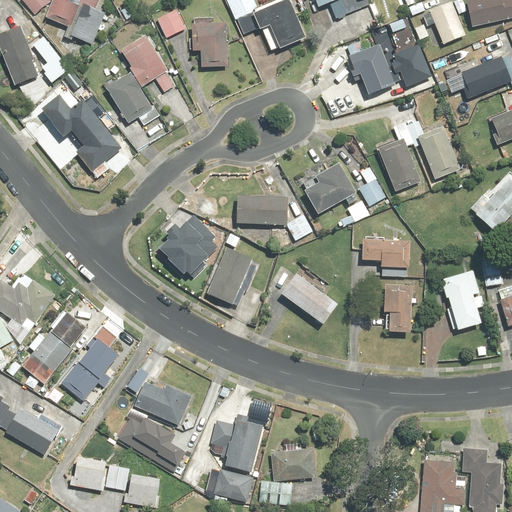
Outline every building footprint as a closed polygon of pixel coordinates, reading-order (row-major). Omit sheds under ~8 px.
[(47,0),(18,0),(31,17),(49,3),(47,0)] [(99,0),(51,0),(44,19),(72,30),(69,38),(91,47),(104,13),(96,10),(99,0)] [(252,0),(224,0),(234,21),(257,10),(252,0)] [(267,28),(277,51),(304,39),(287,0),(250,16),(257,32),(267,28)] [(312,0),(317,10),(339,0),(312,0)] [(416,5),(412,0),(407,0),(403,2),(411,17),(424,11),(420,3),(416,5)] [(511,0),(470,0),(464,2),(470,28),(511,18),(511,0)] [(449,3),(428,13),(443,47),(464,37),(449,3)] [(175,11),(155,21),(164,41),(185,30),(175,11)] [(224,24),(190,25),(191,53),(198,52),(199,69),(226,68),(224,24)] [(18,28),(0,35),(0,55),(13,87),(39,76),(18,28)] [(167,72),(144,37),(119,52),(129,69),(127,70),(129,74),(104,89),(126,125),(152,109),(140,89),(167,72)] [(392,62),(396,72),(401,70),(407,86),(434,75),(420,41),(393,52),(397,60),(392,62)] [(358,76),(366,97),(394,87),(378,46),(346,58),(351,73),(349,74),(351,79),(358,76)] [(256,47),(247,51),(253,66),(262,62),(256,47)] [(501,58),(459,74),(469,99),(510,83),(501,58)] [(71,72),(63,78),(74,93),(82,87),(71,72)] [(167,76),(156,83),(163,94),(174,87),(167,76)] [(103,128),(84,106),(80,101),(70,110),(57,94),(36,111),(61,141),(69,134),(80,148),(73,154),(90,175),(121,149),(103,128)] [(511,139),(511,111),(489,121),(499,145),(511,139)] [(443,128),(416,137),(433,181),(459,171),(443,128)] [(402,140),(376,150),(393,193),(419,183),(402,140)] [(316,184),(302,192),(315,216),(354,195),(338,164),(313,178),(316,184)] [(375,180),(356,190),(367,209),(385,199),(375,180)] [(511,183),(508,180),(473,216),(492,235),(511,213),(511,183)] [(287,198),(235,197),(234,226),(287,227),(287,198)] [(360,202),(346,209),(353,224),(368,217),(360,202)] [(169,238),(160,247),(169,256),(167,258),(185,275),(188,272),(193,278),(208,263),(203,259),(218,245),(212,238),(215,235),(195,214),(180,230),(176,226),(167,235),(169,238)] [(229,234),(224,243),(236,248),(240,239),(229,234)] [(408,270),(409,242),(361,241),(360,262),(379,263),(379,269),(407,270),(408,270)] [(225,249),(205,295),(231,307),(252,260),(225,249)] [(497,250),(479,252),(484,288),(501,285),(497,250)] [(446,300),(455,332),(479,325),(471,297),(479,294),(472,272),(441,281),(442,286),(441,286),(445,300),(446,300)] [(294,276),(279,296),(321,327),(336,306),(294,276)] [(0,281),(0,312),(21,327),(26,320),(35,326),(54,296),(31,281),(26,288),(17,282),(12,289),(0,281)] [(411,287),(383,286),(381,315),(387,315),(386,334),(408,335),(411,287)] [(511,296),(498,301),(506,328),(511,326),(511,296)] [(63,313),(20,368),(43,385),(85,330),(63,313)] [(486,347),(475,347),(475,358),(486,358),(486,347)] [(87,349),(59,385),(82,403),(110,367),(87,349)] [(143,382),(132,408),(177,427),(189,398),(164,387),(162,391),(143,382)] [(18,410),(4,433),(43,456),(57,432),(18,410)] [(132,412),(117,437),(174,470),(185,451),(169,441),(174,432),(147,416),(144,420),(132,412)] [(252,471),(262,428),(245,424),(247,418),(236,415),(233,426),(216,423),(211,444),(223,447),(220,463),(252,471)] [(494,511),(495,505),(501,506),(503,484),(499,484),(500,464),(486,463),(486,450),(462,449),(461,474),(470,474),(468,509),(471,509),(470,511),(494,511)] [(310,450),(269,454),(272,484),(313,479),(310,450)] [(106,464),(75,459),(70,487),(101,492),(106,464)] [(464,491),(454,490),(456,473),(453,473),(454,463),(423,461),(419,511),(442,511),(443,505),(463,506),(464,491)] [(252,477),(219,468),(214,491),(246,499),(252,477)] [(160,482),(129,477),(124,504),(156,510),(160,482)] [(0,511),(18,511),(0,499),(0,511)]
